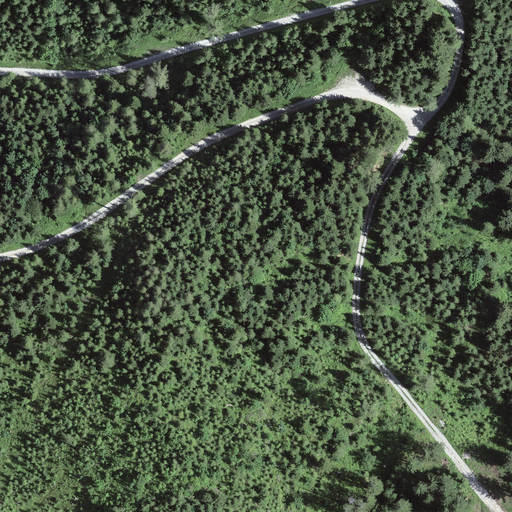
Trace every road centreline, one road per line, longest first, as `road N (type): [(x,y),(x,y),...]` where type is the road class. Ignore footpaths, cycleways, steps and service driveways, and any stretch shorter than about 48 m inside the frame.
road 1 (track): [(449,0),(459,22),(459,64),(377,196),(362,251),(357,323),(374,358),(502,511)]
road 2 (track): [(0,256),(39,246),(108,210),(211,140),(327,95),(368,94),(419,125)]
road 3 (track): [(0,71),(85,74),(368,0)]
